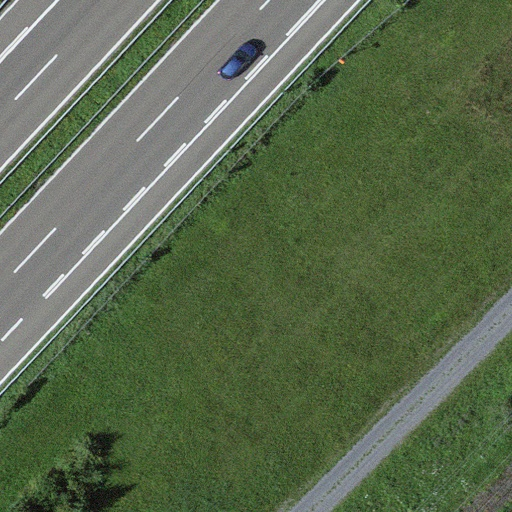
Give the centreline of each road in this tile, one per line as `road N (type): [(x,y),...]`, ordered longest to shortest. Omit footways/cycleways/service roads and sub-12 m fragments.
road 1 (motorway): [(0,290),(253,19)]
road 2 (track): [(511,314),(317,511)]
road 3 (motorway): [(102,0),(0,108)]
